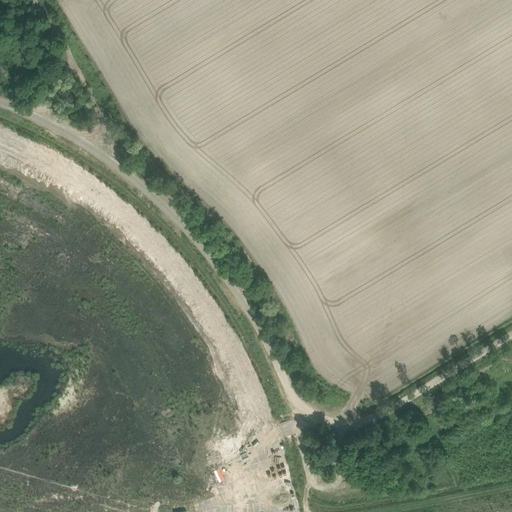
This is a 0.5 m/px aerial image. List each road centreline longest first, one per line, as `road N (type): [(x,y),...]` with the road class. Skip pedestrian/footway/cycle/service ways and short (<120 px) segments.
road 1 (unclassified): [(0,103),(101,155),(179,224),(221,273),(312,416),(368,418),(511,334)]
road 2 (track): [(101,155),(106,131),(38,0)]
